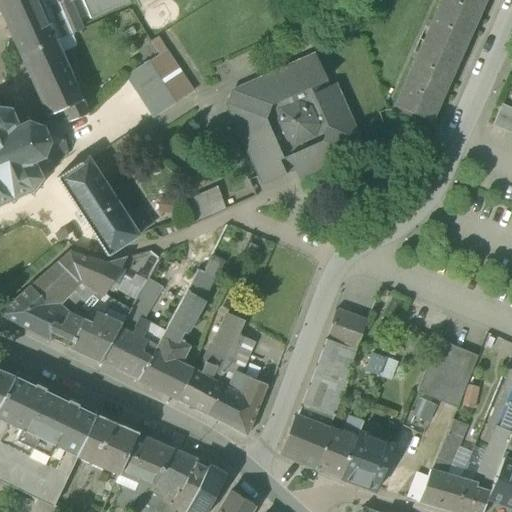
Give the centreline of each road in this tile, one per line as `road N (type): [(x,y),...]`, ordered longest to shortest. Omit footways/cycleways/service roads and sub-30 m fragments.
road 1 (residential): [(242,465),(269,438),(331,272),(412,217),(438,184),(511,17)]
road 2 (residential): [(0,340),(176,424),(242,465)]
road 3 (residential): [(404,511),(329,489),(282,504)]
